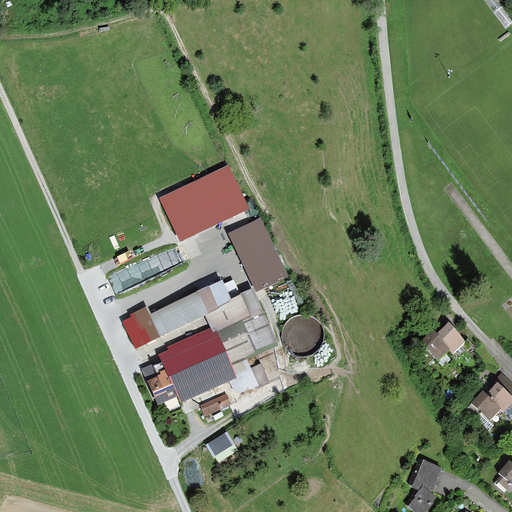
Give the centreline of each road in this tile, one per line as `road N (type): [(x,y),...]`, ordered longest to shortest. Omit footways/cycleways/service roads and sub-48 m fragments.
road 1 (track): [(185,511),(0,91)]
road 2 (track): [(378,0),(406,214),(450,305)]
